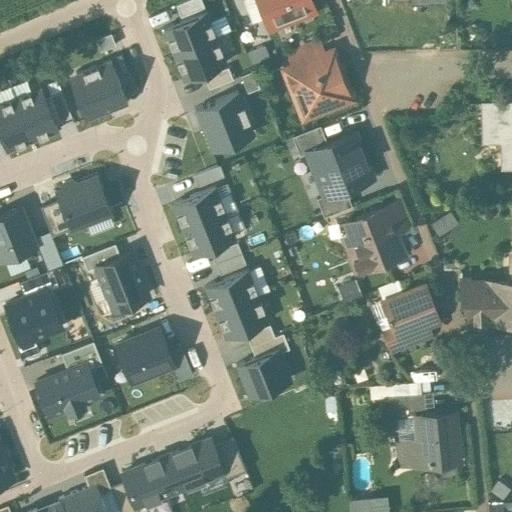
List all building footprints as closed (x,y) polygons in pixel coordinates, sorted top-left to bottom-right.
[(201,0),(178,0),(175,1),(179,13),(203,4),(201,0)] [(241,0),(225,0),(234,21),(247,16),(241,0)] [(311,0),(256,0),(267,27),(315,9),(311,0)] [(215,34),(205,8),(162,25),(172,51),(215,34)] [(226,60),(215,34),(172,51),(183,78),(226,60)] [(319,38),(285,51),(291,65),(325,52),(319,38)] [(291,65),(285,68),(293,90),(302,87),(309,106),(328,98),(331,104),(349,96),(352,91),(349,85),(344,83),(331,50),(291,65)] [(71,75),(87,116),(125,101),(109,60),(71,75)] [(227,64),(204,74),(208,86),(232,76),(227,64)] [(41,84),(15,94),(32,138),(58,127),(41,84)] [(237,89),(194,106),(210,147),(254,130),(237,89)] [(15,94),(0,99),(0,132),(6,148),(32,138),(15,94)] [(511,101),(482,102),(483,139),(511,139),(511,165),(511,101)] [(366,159),(355,132),(305,152),(316,178),(366,159)] [(376,186),(366,159),(316,178),(326,205),(376,186)] [(219,162),(193,172),(198,184),(223,174),(219,162)] [(59,196),(70,226),(111,210),(96,170),(55,185),(59,196)] [(224,210),(214,184),(170,202),(180,227),(224,210)] [(52,232),(70,226),(59,196),(41,203),(52,232)] [(405,226),(395,200),(384,204),(394,230),(405,226)] [(34,234),(22,201),(0,209),(0,257),(36,244),(38,243),(34,234)] [(384,204),(345,219),(356,248),(355,249),(352,256),(355,264),(362,267),(402,252),(394,230),(384,204)] [(234,235),(224,210),(180,227),(191,252),(234,235)] [(34,234),(38,243),(36,244),(46,267),(62,261),(50,228),(34,234)] [(237,239),(211,250),(219,272),(246,261),(237,239)] [(114,241),(81,254),(86,265),(94,262),(119,253),(114,241)] [(151,293),(133,247),(119,253),(94,262),(112,308),(151,293)] [(246,267),(204,285),(214,309),(256,292),(246,267)] [(342,283),(346,296),(361,291),(357,278),(342,283)] [(511,280),(482,281),(482,284),(483,316),(483,317),(511,316),(511,280)] [(46,282),(2,300),(20,342),(64,325),(46,282)] [(423,282),(382,298),(401,346),(431,334),(426,322),(437,318),(423,282)] [(482,284),(468,284),(469,317),(483,316),(482,284)] [(256,292),(214,309),(224,334),(267,317),(256,292)] [(269,322),(245,331),(250,343),(273,334),(269,322)] [(159,326),(116,342),(131,381),(174,365),(166,344),(159,326)] [(273,334),(250,343),(255,355),(279,346),(281,349),(288,346),(282,331),(273,334)] [(179,339),(166,344),(174,365),(179,377),(191,373),(179,339)] [(255,355),(235,363),(247,395),(292,378),(281,349),(279,346),(255,355)] [(86,357),(32,377),(46,414),(64,407),(65,411),(86,403),(85,399),(100,393),(86,357)] [(423,391),(384,395),(387,418),(416,415),(416,413),(425,412),(423,391)] [(425,412),(416,413),(416,415),(418,437),(406,438),(409,466),(432,463),(431,457),(448,456),(446,437),(456,436),(453,410),(425,412)] [(215,431),(167,450),(183,491),(231,472),(219,441),(215,431)] [(232,436),(219,441),(231,472),(245,467),(232,436)] [(7,450),(0,453),(0,480),(17,474),(7,450)] [(167,450),(121,468),(125,479),(137,509),(183,491),(167,450)] [(125,479),(111,484),(122,511),(130,511),(137,509),(125,479)] [(105,511),(95,486),(40,507),(42,511),(105,511)] [(111,487),(100,491),(108,511),(119,507),(111,487)]
